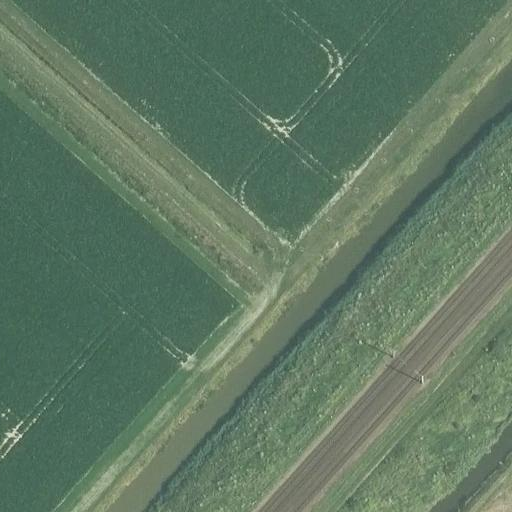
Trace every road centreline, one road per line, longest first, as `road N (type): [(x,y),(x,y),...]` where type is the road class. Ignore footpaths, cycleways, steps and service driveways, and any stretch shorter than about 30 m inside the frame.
road 1 (track): [(237,511),(511,206)]
road 2 (track): [(330,511),(511,311)]
